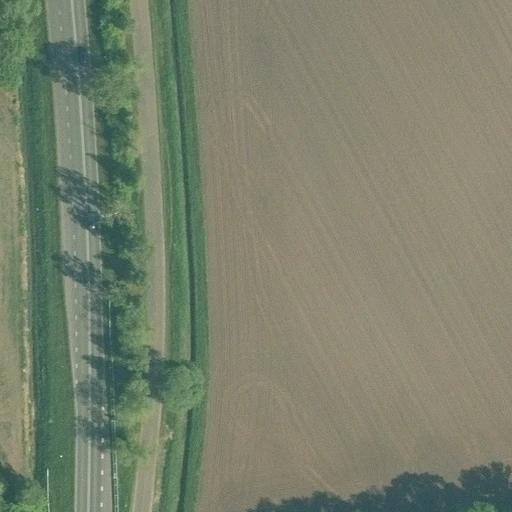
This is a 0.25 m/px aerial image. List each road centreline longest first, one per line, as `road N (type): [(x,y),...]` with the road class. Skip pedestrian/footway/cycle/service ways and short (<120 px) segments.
road 1 (unclassified): [(141,511),(157,337),(139,0)]
road 2 (trunk): [(82,511),(62,0)]
